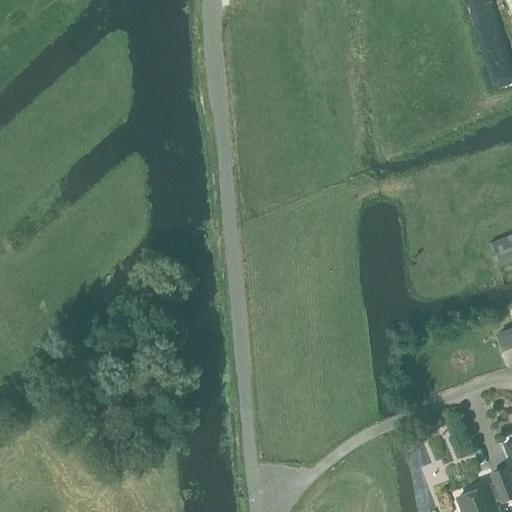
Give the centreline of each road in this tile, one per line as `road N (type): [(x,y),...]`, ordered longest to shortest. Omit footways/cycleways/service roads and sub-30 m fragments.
road 1 (unclassified): [(255,511),(210,0)]
road 2 (track): [(254,493),(299,487),(392,422),(511,380)]
